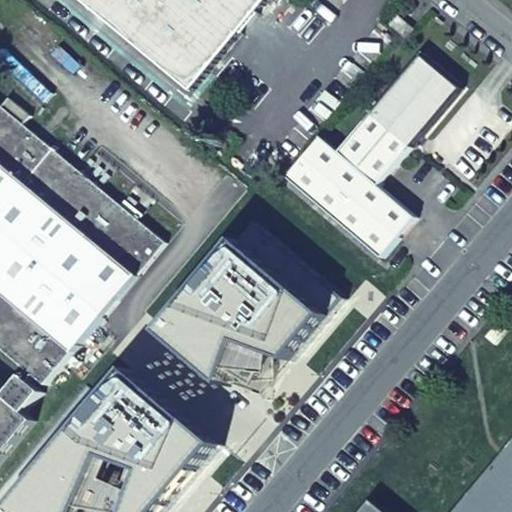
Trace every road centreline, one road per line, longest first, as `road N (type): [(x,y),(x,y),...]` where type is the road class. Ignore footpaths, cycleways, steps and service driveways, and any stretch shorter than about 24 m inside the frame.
road 1 (unclassified): [(271,511),(511,229)]
road 2 (unknown): [(299,478),(129,334)]
